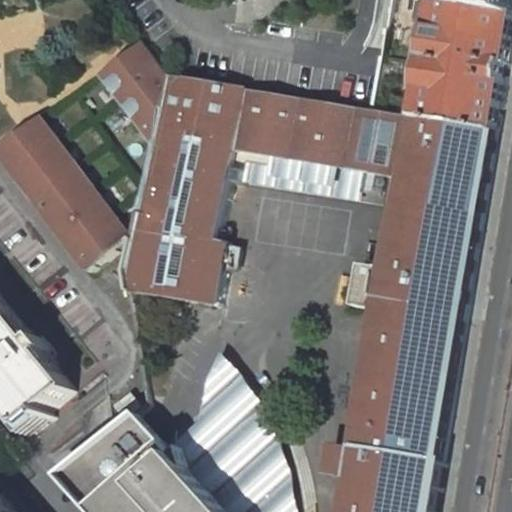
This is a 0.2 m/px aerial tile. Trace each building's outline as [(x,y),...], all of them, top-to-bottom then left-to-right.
[(426,0),(397,0),(387,61),(415,66),(426,0)] [(511,0),(463,0),(463,5),(511,13),(511,0)] [(511,13),(463,5),(440,1),(421,118),(501,133),(511,63),(511,13)] [(123,97),(158,142),(171,76),(144,40),(104,71),(123,97)] [(356,480),(350,511),(262,511),(238,433),(275,423),(273,416),(267,405),(246,376),(238,367),(221,375),(218,380),(216,387),(212,408),(208,435),(183,458),(144,415),(133,424),(114,439),(67,478),(84,497),(97,511),(438,511),(501,133),(421,118),(378,111),(171,76),(158,142),(146,184),(149,188),(138,243),(132,274),(135,292),(226,307),(232,270),(235,249),(236,244),(224,242),(234,182),(245,184),(245,183),(247,172),(236,170),(239,153),(368,174),(388,177),(410,181),(393,270),(370,266),(361,309),(384,313),(361,451),(338,447),(333,476),(356,480)] [(1,150),(92,269),(139,233),(119,207),(102,184),(84,161),(67,139),(48,114),(24,132),(1,150)] [(247,172),(245,183),(362,203),(364,193),(368,174),(239,153),(236,170),(247,172)] [(368,174),(364,193),(384,197),(388,177),(368,174)] [(235,249),(232,270),(243,271),(246,251),(235,249)] [(0,388),(33,430),(79,392),(53,360),(59,355),(43,336),(37,340),(0,294),(0,388)] [(148,411),(135,395),(120,407),(133,424),(144,415),(148,411)] [(299,511),(294,476),(281,440),(275,423),(238,433),(262,511),(299,511)] [(18,511),(0,491),(0,511),(18,511)]
